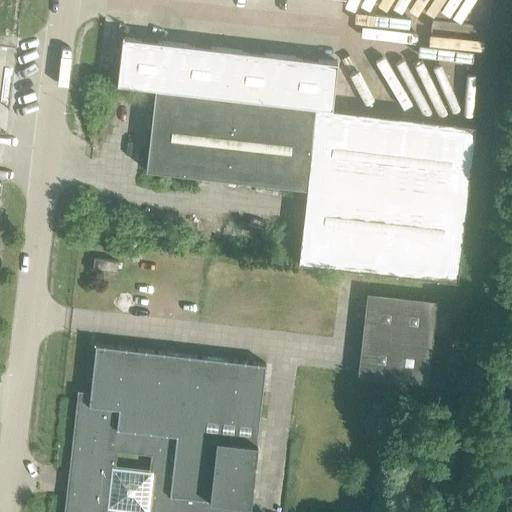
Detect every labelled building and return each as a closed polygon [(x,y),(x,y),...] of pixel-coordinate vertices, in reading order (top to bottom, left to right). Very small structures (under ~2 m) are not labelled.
[(154,88),(331,108),(336,61),(121,37),(116,83),(154,88)] [(331,108),(154,88),(145,169),(306,188),(297,262),(456,280),(474,125),(331,108)] [(94,258),(92,269),(116,272),(118,261),(94,258)] [(366,292),(356,375),(427,383),(436,300),(366,292)] [(94,344),(89,394),(78,392),(69,475),(73,475),(72,491),(67,491),(65,511),(237,511),(238,503),(249,504),(265,362),(94,344)]
